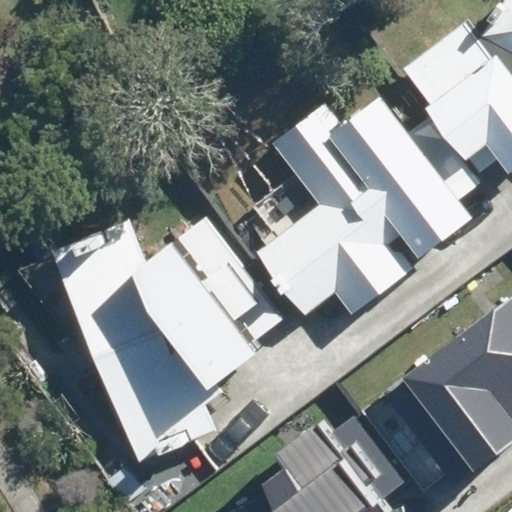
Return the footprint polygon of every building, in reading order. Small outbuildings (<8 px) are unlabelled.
[(472,4),(404,60),(488,160),(511,146),(511,0),(509,0),(492,28),(472,4)] [(328,190),(263,239),(308,298),(337,277),(355,300),(481,207),(384,79),(344,108),(331,90),(281,128),(328,190)] [(60,237),(146,446),(225,414),(204,378),(285,308),(211,205),(156,247),(139,205),(60,237)] [(511,284),(377,381),(445,475),(511,427),(511,284)] [(223,511),(367,511),(394,490),(326,405),(282,451),(292,467),(266,495),(223,511)]
